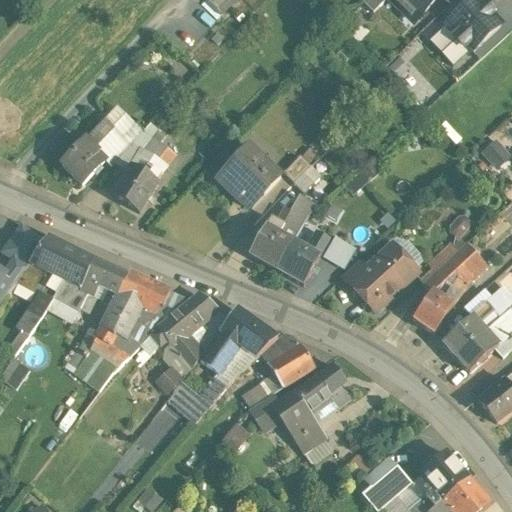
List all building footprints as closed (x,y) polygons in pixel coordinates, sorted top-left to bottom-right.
[(204,0),(220,16),(235,0),(204,0)] [(366,0),(362,5),(372,15),(386,0),(366,0)] [(387,0),(413,25),(437,0),(387,0)] [(457,0),(450,7),(441,15),(449,24),(475,0),(474,0),(457,0)] [(449,24),(446,27),(455,37),(452,39),(462,50),(465,48),(471,53),(500,26),(491,16),(493,15),(484,5),(482,7),(476,0),(475,0),(449,24)] [(317,36),(305,48),(313,56),(325,43),(317,36)] [(313,56),(305,48),(297,56),(305,64),(313,56)] [(351,58),(342,50),(335,57),(343,65),(351,58)] [(317,54),(308,62),(314,69),(323,61),(317,54)] [(103,122),(84,142),(93,150),(112,130),(104,122),(103,122)] [(134,126),(121,140),(129,147),(130,145),(142,133),(134,126)] [(140,154),(130,166),(143,174),(147,167),(159,175),(175,156),(159,144),(164,138),(157,132),(150,141),(140,154)] [(142,133),(130,145),(140,154),(150,141),(142,133)] [(84,142),(61,166),(82,186),(105,161),(93,150),(84,142)] [(491,143),(483,155),(495,163),(503,151),(491,143)] [(129,147),(112,165),(125,173),(130,166),(140,154),(130,145),(129,147)] [(280,180),(244,146),(232,159),(234,162),(216,181),(245,209),(260,194),(263,197),(280,180)] [(511,178),(511,157),(509,154),(495,166),(509,181),(511,178)] [(296,161),(285,173),(285,172),(282,175),(293,185),(310,168),(299,158),(296,161)] [(143,174),(130,166),(125,173),(110,196),(138,214),(158,184),(156,183),(143,174)] [(159,175),(147,167),(143,174),(156,183),(160,176),(159,175)] [(310,168),(293,185),(303,196),(320,178),(310,168)] [(360,174),(345,188),(353,197),(368,183),(360,174)] [(297,200),(289,214),(283,210),(275,223),(271,221),(266,229),(292,244),(306,220),(316,210),(297,200)] [(323,214),(317,211),(307,220),(315,225),(326,231),(332,222),(331,221),(334,216),(326,212),(323,214)] [(307,220),(306,220),(303,227),(311,232),(315,225),(307,220)] [(13,259),(26,268),(37,253),(47,240),(21,225),(2,251),(13,259)] [(266,229),(249,257),(276,272),(292,244),(266,229)] [(318,234),(307,252),(320,259),(330,241),(318,234)] [(76,254),(47,240),(37,253),(54,261),(66,267),(76,254)] [(292,244),(276,272),(304,288),(321,260),(307,252),(292,244)] [(451,246),(439,257),(445,264),(451,258),(457,253),(451,246)] [(486,270),(465,246),(457,253),(451,258),(475,275),(475,276),(477,278),(478,278),(486,270)] [(391,248),(366,271),(358,262),(342,277),(374,313),(415,275),(391,248)] [(26,268),(22,273),(23,275),(34,282),(41,272),(47,264),(51,266),(54,261),(37,253),(26,268)] [(72,270),(87,277),(94,261),(76,254),(66,267),(54,261),(51,266),(47,264),(41,272),(53,277),(64,281),(72,270)] [(475,275),(451,258),(445,264),(439,269),(467,288),(477,278),(475,276),(475,275)] [(0,281),(0,304),(14,285),(22,273),(26,268),(13,259),(2,275),(3,277),(0,281)] [(127,277),(94,261),(87,277),(85,282),(92,286),(117,297),(117,296),(127,277)] [(467,288),(439,269),(433,275),(451,289),(443,301),(453,308),(467,288)] [(87,277),(72,270),(64,281),(79,291),(85,282),(87,277)] [(39,298),(53,277),(41,272),(34,282),(23,275),(14,285),(39,298)] [(153,286),(128,274),(127,277),(117,296),(117,297),(100,330),(116,340),(124,344),(127,338),(131,330),(141,310),(153,286)] [(451,289),(433,275),(421,286),(431,294),(431,293),(443,301),(451,289)] [(46,313),(73,325),(92,286),(85,282),(79,291),(64,281),(55,297),(46,313)] [(169,293),(153,286),(141,310),(153,315),(154,315),(158,308),(161,310),(169,293)] [(175,292),(168,305),(178,311),(185,298),(175,292)] [(511,308),(498,293),(499,292),(486,303),(493,312),(500,319),(511,308)] [(443,301),(431,293),(431,294),(412,321),(434,336),(453,308),(443,301)] [(216,312),(197,297),(170,319),(187,336),(216,312)] [(486,305),(471,318),(478,325),(493,312),(486,303),(485,304),(486,305)] [(500,319),(485,333),(498,348),(511,335),(511,306),(511,308),(500,319)] [(153,315),(141,310),(131,330),(135,332),(153,315)] [(14,359),(40,321),(30,314),(17,330),(21,335),(7,355),(14,359)] [(253,326),(235,315),(200,364),(217,376),(219,377),(241,348),(248,353),(264,331),(256,325),(253,326)] [(471,318),(442,345),(455,360),(485,333),(478,325),(471,318)] [(170,319),(156,331),(167,343),(172,349),(183,339),(187,336),(170,319)] [(116,340),(100,330),(97,336),(94,342),(95,342),(106,349),(110,351),(116,340)] [(160,349),(167,343),(156,331),(150,338),(160,349)] [(278,340),(264,331),(248,353),(258,359),(278,340)] [(90,356),(92,348),(95,342),(94,342),(97,336),(89,332),(78,354),(65,370),(75,376),(88,359),(90,356)] [(485,333),(455,360),(468,375),(494,352),(498,348),(485,333)] [(511,335),(498,348),(494,352),(502,361),(511,351),(511,335)] [(116,340),(110,351),(127,361),(140,348),(127,338),(124,344),(116,340)] [(194,353),(183,339),(172,349),(191,372),(200,360),(194,353)] [(292,339),(280,347),(285,355),(297,347),(292,339)] [(106,349),(95,342),(92,348),(103,355),(106,349)] [(201,346),(194,353),(200,360),(206,351),(201,346)] [(312,370),(297,347),(285,355),(267,366),(273,376),(281,389),(312,370)] [(103,355),(92,348),(90,356),(88,359),(113,376),(127,361),(110,351),(106,349),(103,355)] [(217,376),(214,382),(226,390),(258,359),(248,353),(241,348),(219,377),(217,376)] [(101,392),(113,376),(88,359),(75,376),(97,392),(101,392)] [(27,372),(12,362),(0,380),(14,390),(27,372)] [(331,366),(285,401),(288,406),(279,413),(284,420),(298,439),(306,433),(315,427),(308,416),(313,412),(330,399),(342,390),(346,387),(331,366)] [(181,384),(171,372),(156,385),(166,397),(181,384)] [(248,393),(256,405),(282,390),(273,376),(248,393)] [(511,390),(504,381),(477,402),(496,426),(511,413),(511,390)] [(214,382),(183,417),(195,427),(226,390),(214,382)] [(198,399),(181,386),(167,404),(183,417),(198,399)] [(350,401),(342,390),(330,399),(338,410),(350,401)] [(288,406),(285,401),(278,404),(274,399),(251,412),(263,433),(284,420),(279,413),(288,406)] [(330,399),(313,412),(321,423),(338,410),(330,399)] [(321,423),(313,412),(308,416),(315,427),(316,426),(321,423)] [(315,427),(306,433),(308,437),(318,430),(316,427),(316,426),(315,427)] [(224,442),(236,452),(249,437),(237,427),(224,442)] [(215,446),(225,436),(215,428),(205,438),(215,446)] [(318,430),(308,437),(306,433),(298,439),(292,442),(303,458),(326,441),(318,430)] [(427,472),(419,479),(424,485),(440,504),(468,481),(446,456),(435,465),(427,472)] [(411,486),(387,459),(379,466),(363,481),(371,490),(362,498),(373,511),(379,511),(395,499),(411,486)] [(431,459),(422,466),(427,472),(435,465),(431,459)] [(468,481),(440,504),(446,511),(483,511),(490,507),(468,481)] [(424,485),(400,505),(405,511),(428,511),(432,509),(433,510),(440,504),(424,485)] [(395,499),(379,511),(405,511),(400,505),(395,499)]
